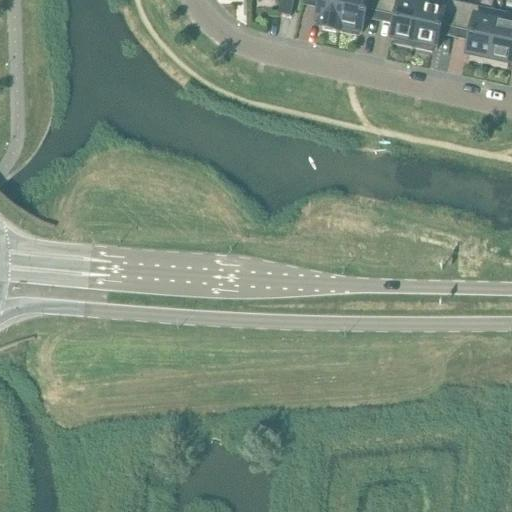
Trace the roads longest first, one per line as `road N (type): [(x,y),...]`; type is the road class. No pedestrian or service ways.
road 1 (tertiary): [(0,310),(511,322)]
road 2 (tertiary): [(511,287),(112,269)]
road 3 (residential): [(511,107),(245,46),(215,27),(196,0)]
